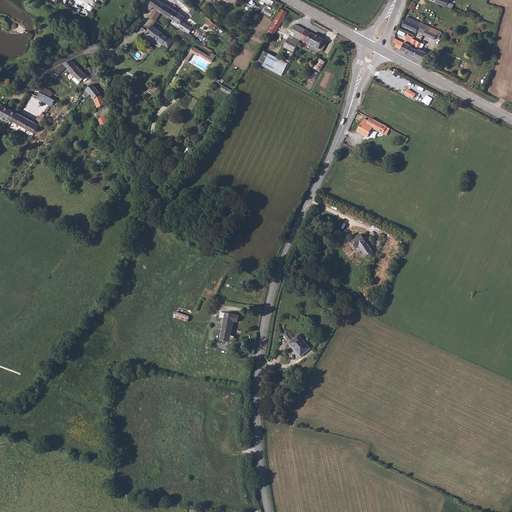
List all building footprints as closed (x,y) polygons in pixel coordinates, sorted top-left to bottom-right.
[(160,0),(152,0),(147,7),(151,9),(154,5),(156,7),(150,16),(156,20),(162,11),(161,11),(166,4),(160,0)] [(177,0),(183,7),(189,13),(190,12),(192,15),(196,11),(186,0),(177,0)] [(414,3),(410,1),(407,8),(412,11),(416,4),(414,3)] [(166,4),(161,11),(162,11),(173,19),(178,12),(166,4)] [(280,9),(264,37),(270,41),(286,13),(280,9)] [(185,17),(178,12),(173,19),(175,20),(173,24),(178,28),(188,33),(191,28),(182,22),(185,17)] [(403,25),(417,32),(418,31),(420,27),(422,23),(409,17),(407,21),(405,20),(403,25)] [(215,24),(210,20),(206,24),(212,29),(215,24)] [(422,23),(420,27),(426,30),(424,34),(424,35),(435,39),(436,37),(440,38),(443,32),(422,23)] [(148,31),(158,39),(162,33),(163,32),(152,25),(148,31)] [(284,47),(294,52),(300,40),(306,31),(303,30),(296,26),(284,47)] [(306,31),(300,40),(311,47),(322,52),(327,43),(306,31)] [(167,37),(162,33),(158,39),(157,40),(162,44),(163,43),(169,47),(173,40),(168,36),(167,37)] [(405,44),(395,39),(393,43),(397,45),(395,47),(407,53),(414,39),(413,38),(412,40),(408,38),(405,44)] [(414,39),(407,53),(415,57),(422,43),(420,42),(414,39)] [(149,52),(151,51),(152,50),(156,44),(154,43),(151,41),(148,48),(149,48),(147,50),(148,51),(149,52)] [(422,43),(415,57),(423,61),(427,53),(425,51),(422,50),(425,44),(422,43)] [(201,49),(194,45),(189,53),(192,54),(193,52),(198,54),(198,53),(201,49)] [(103,53),(109,58),(115,51),(108,46),(103,53)] [(214,58),(201,49),(198,53),(212,61),(214,58)] [(263,52),(257,63),(280,75),(286,64),(263,52)] [(319,58),(315,69),(321,71),(325,61),(319,58)] [(57,68),(54,73),(57,75),(59,73),(60,73),(67,67),(76,77),(74,79),(79,84),(87,75),(72,59),(64,63),(57,68)] [(45,74),(40,83),(45,85),(49,77),(45,74)] [(102,94),(93,84),(87,90),(86,92),(83,96),(87,99),(91,94),(95,99),(98,107),(99,108),(106,105),(102,94)] [(224,85),(221,90),(231,95),(233,91),(224,85)] [(44,87),(41,92),(55,100),(57,97),(50,90),(44,87)] [(406,87),(402,92),(414,98),(417,93),(406,87)] [(41,92),(38,98),(52,106),(53,104),(55,100),(41,92)] [(0,101),(0,113),(0,114),(5,116),(13,121),(18,112),(0,101)] [(18,112),(13,121),(35,133),(39,125),(44,118),(39,115),(35,122),(18,112)] [(112,123),(109,116),(99,120),(101,125),(105,124),(106,125),(112,123)] [(383,124),(372,118),(371,121),(365,119),(359,131),(369,137),(373,128),(379,132),(383,124)] [(383,124),(379,132),(385,134),(388,127),(383,124)] [(362,235),(353,241),(358,249),(360,248),(367,257),(374,253),(362,235)] [(368,296),(365,303),(373,307),(376,300),(368,296)] [(176,312),(174,317),(188,321),(190,315),(176,312)] [(224,319),(223,327),(233,328),(234,321),(238,322),(239,315),(235,315),(235,314),(226,313),(226,314),(220,313),(220,318),(224,319)] [(233,328),(223,327),(222,342),(232,343),(233,328)] [(285,336),(291,343),(297,339),(290,331),(285,336)] [(297,339),(291,343),(295,348),(295,347),(302,355),(311,348),(301,336),(297,339)]
